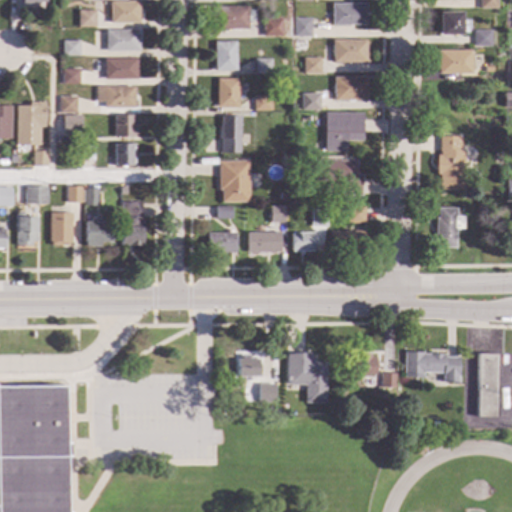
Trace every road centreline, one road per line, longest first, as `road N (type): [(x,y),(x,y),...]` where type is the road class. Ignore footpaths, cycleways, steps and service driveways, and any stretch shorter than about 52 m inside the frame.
road 1 (tertiary): [(394,295),(0,299)]
road 2 (residential): [(176,0),(173,297)]
road 3 (residential): [(398,0),(394,295)]
road 4 (tertiary): [(394,295),(414,305),(511,308)]
